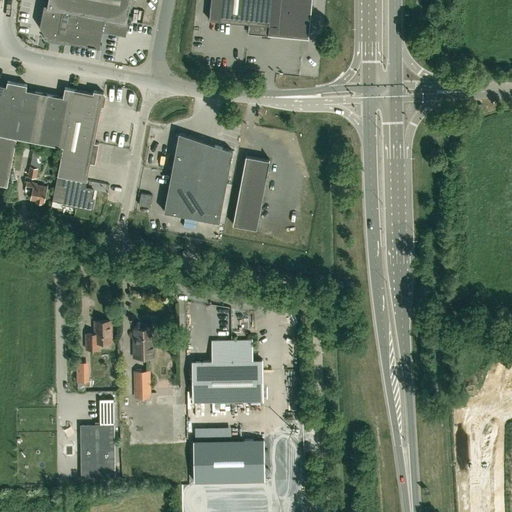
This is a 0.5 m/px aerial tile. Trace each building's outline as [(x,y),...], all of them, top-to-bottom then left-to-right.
[(127,21),(130,0),(48,0),(47,5),(45,5),(41,26),(48,36),(98,46),(100,38),(102,38),(106,36),(106,33),(126,36),(129,21),(127,21)] [(210,0),(209,19),(265,24),(264,29),(269,30),(268,35),(309,39),(312,0),(210,0)] [(91,208),(93,198),(94,190),(85,188),(90,161),(95,162),(99,142),(94,141),(101,104),(104,105),(106,95),(104,92),(94,90),(93,92),(65,87),(63,96),(26,89),(27,84),(7,80),(7,85),(0,83),(0,183),(7,185),(17,137),(63,146),(53,200),(91,208)] [(179,132),(164,211),(219,222),(233,150),(179,132)] [(154,163),(162,164),(164,147),(165,147),(167,135),(157,134),(154,163)] [(257,228),(271,160),(247,155),(233,223),(257,228)] [(32,158),(30,165),(27,175),(37,177),(39,167),(41,168),(42,160),(32,158)] [(44,201),(47,186),(36,184),(37,183),(27,181),(26,187),(33,189),(31,198),(36,199),(35,199),(36,199),(36,200),(43,202),(43,201),(44,201)] [(95,333),(86,333),(87,348),(99,348),(99,342),(112,341),(111,320),(95,320),(95,333)] [(134,357),(152,356),(151,328),(134,328),(135,341),(134,341),(134,357)] [(202,349),(202,340),(191,339),(191,349),(202,349)] [(253,359),(252,339),(212,340),(212,359),(192,360),(193,400),(263,399),(262,359),(253,359)] [(141,396),(145,396),(149,392),(150,392),(150,370),(135,371),(135,393),(137,392),(141,396)] [(80,424),(81,477),(115,476),(114,423),(80,424)] [(265,479),(264,439),(194,440),(194,443),(194,480),(265,479)]
